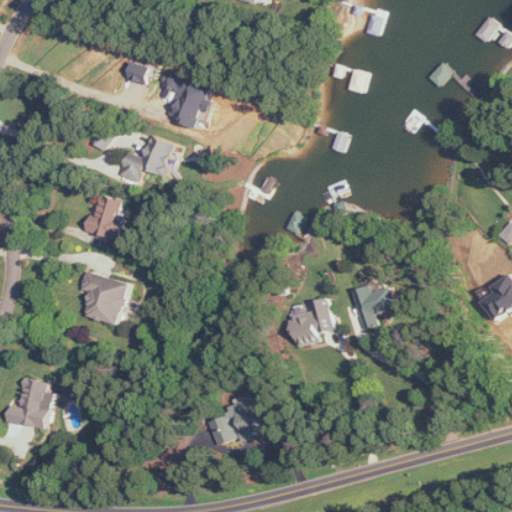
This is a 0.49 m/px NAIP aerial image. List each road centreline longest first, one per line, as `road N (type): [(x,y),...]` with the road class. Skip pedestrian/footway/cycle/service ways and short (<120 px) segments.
road 1 (residential): [(511,434),(234,507),(0,504)]
road 2 (residential): [(0,163),(18,252),(16,290),(0,334)]
